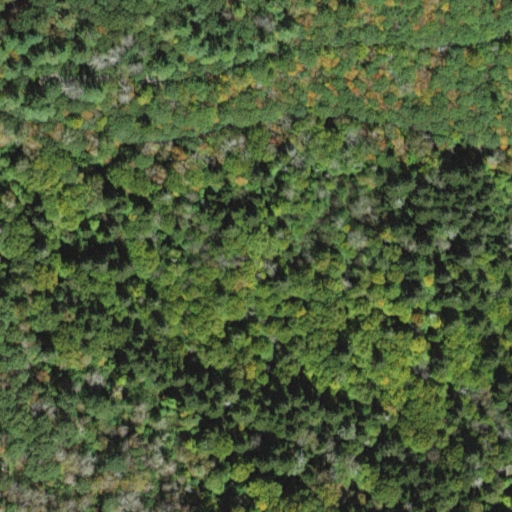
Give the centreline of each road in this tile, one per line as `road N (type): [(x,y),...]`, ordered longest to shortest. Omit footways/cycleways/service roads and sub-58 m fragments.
road 1 (residential): [(511,142),(472,145),(415,125),(308,112),(161,138),(0,115)]
road 2 (residential): [(0,87),(62,76),(182,76),(327,42),(474,43),(511,28)]
